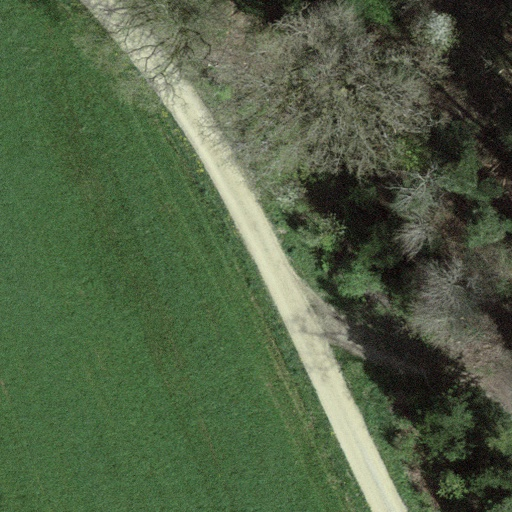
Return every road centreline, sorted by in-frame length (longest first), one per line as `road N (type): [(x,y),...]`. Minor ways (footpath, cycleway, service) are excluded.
road 1 (track): [(101,0),(217,155),(390,511)]
road 2 (track): [(295,312),(511,420)]
